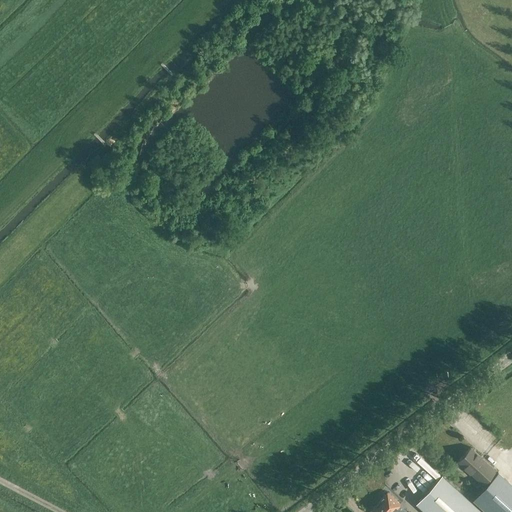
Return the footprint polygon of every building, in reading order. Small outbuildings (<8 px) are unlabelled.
[(460,463),(456,466),(461,470),(465,467),(483,484),(496,471),(494,468),(471,447),(458,461),(460,463)] [(420,454),(417,457),(434,476),(437,473),(420,454)] [(511,511),(511,485),(498,473),(473,499),(487,511),(511,511)] [(483,511),(441,475),(416,503),(426,511),(483,511)] [(372,511),(409,511),(408,511),(402,511),(398,507),(400,504),(388,492),(370,510),(372,511)]
